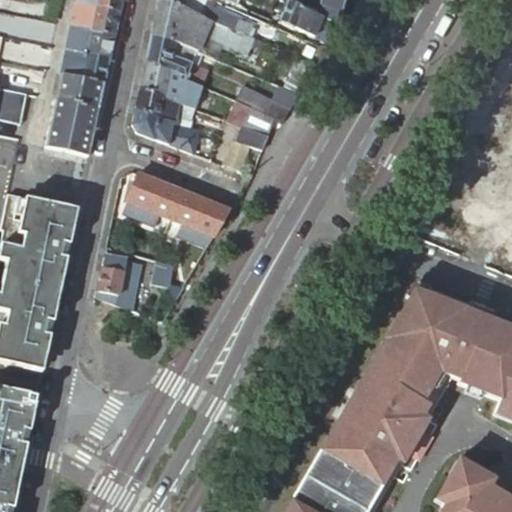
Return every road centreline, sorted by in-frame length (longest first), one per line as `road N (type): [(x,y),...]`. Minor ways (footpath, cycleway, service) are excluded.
road 1 (unknown): [(253,427),(348,236),(496,0)]
road 2 (residential): [(58,402),(112,151)]
road 3 (secondary): [(428,0),(299,218)]
road 4 (residential): [(299,218),(511,299)]
road 5 (secondary): [(299,218),(217,368)]
road 6 (secondary): [(151,511),(222,386),(217,368)]
road 7 (residential): [(112,151),(141,0)]
road 8 (unknown): [(411,511),(463,432),(511,448)]
road 9 (residential): [(112,151),(230,199)]
